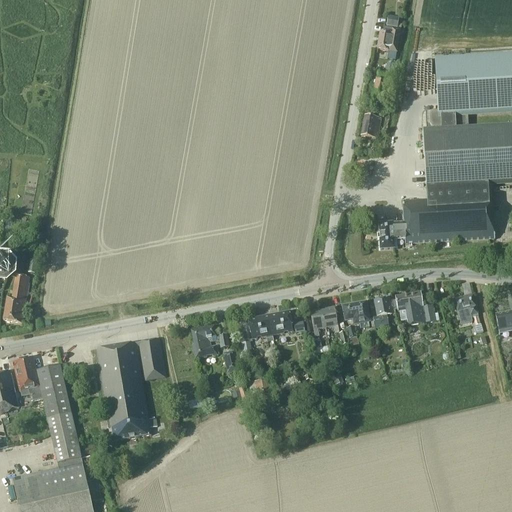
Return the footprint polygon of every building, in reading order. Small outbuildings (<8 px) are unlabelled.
[(397,29),(399,19),(388,17),(386,27),(397,29)] [(400,32),(384,29),(383,33),(380,33),(377,50),(388,52),(396,53),(400,32)] [(413,51),(411,62),(425,64),(426,53),(413,51)] [(404,246),(493,240),(491,185),(511,183),(511,128),(450,132),(449,116),(511,112),(511,58),(434,63),(437,113),(425,113),(427,133),(423,133),(427,201),(402,203),(403,225),(392,226),(392,225),(378,226),(379,251),(397,250),(397,241),(404,241),(404,246)] [(397,66),(387,63),(385,73),(395,75),(397,66)] [(391,75),(379,73),(378,80),(376,79),(372,98),(385,100),(386,90),(388,90),(390,83),(391,75)] [(380,119),(365,117),(361,137),(377,140),(380,119)] [(6,260),(0,260),(0,259),(0,279),(4,280),(6,279),(10,275),(11,274),(12,268),(12,266),(8,261),(6,260)] [(35,275),(37,262),(30,261),(28,274),(35,275)] [(12,299),(10,299),(7,299),(3,321),(22,324),(29,279),(16,276),(13,294),(12,299)] [(401,323),(408,322),(408,327),(436,322),(433,306),(423,308),(421,294),(395,298),(397,313),(399,312),(401,323)] [(477,315),(473,297),(454,301),(461,327),(473,324),(471,317),(477,315)] [(373,319),(375,327),(375,330),(388,328),(388,325),(386,316),(392,315),(389,299),(374,301),(377,318),(373,319)] [(369,317),(366,303),(342,307),(345,322),(354,320),(355,325),(368,323),(367,318),(369,317)] [(322,311),(325,330),(333,328),(334,335),(339,334),(334,309),(322,311)] [(325,330),(322,311),(310,313),(314,338),(318,337),(317,331),(325,330)] [(511,312),(497,315),(501,335),(501,331),(511,329),(511,312)] [(268,317),(272,337),(284,334),(284,333),(288,333),(293,333),(289,313),(268,317)] [(273,342),(272,337),(268,317),(248,321),(252,341),(257,340),(257,339),(261,338),(261,339),(266,338),(267,344),(273,342)] [(303,324),(294,325),(295,335),(305,333),(303,324)] [(216,338),(214,327),(191,331),(194,346),(192,346),(195,360),(218,356),(217,351),(216,346),(211,347),(211,344),(217,342),(217,343),(219,343),(220,349),(229,348),(227,336),(219,337),(216,338)] [(346,330),(350,343),(351,348),(359,346),(354,328),(346,330)] [(347,345),(345,333),(339,335),(342,347),(347,345)] [(136,344),(136,348),(138,348),(144,382),(166,378),(159,340),(136,344)] [(252,343),(251,341),(237,344),(240,360),(252,358),(250,343),(252,343)] [(314,350),(321,349),(320,341),(312,343),(314,350)] [(95,351),(105,413),(146,406),(136,348),(136,344),(95,351)] [(238,374),(234,353),(223,355),(227,376),(238,374)] [(36,373),(33,359),(13,363),(19,393),(27,391),(27,394),(30,393),(30,397),(32,396),(33,402),(43,400),(47,421),(58,469),(12,480),(19,511),(92,511),(71,416),(60,367),(36,373)] [(0,415),(9,413),(19,409),(10,372),(0,374),(0,415)] [(313,380),(312,372),(305,373),(306,377),(303,378),(304,382),(313,380)] [(343,384),(340,374),(331,377),(334,387),(343,384)] [(268,392),(265,381),(255,383),(259,405),(264,404),(263,402),(271,401),(270,392),(268,392)] [(248,400),(245,389),(239,390),(242,402),(248,400)] [(241,399),(239,392),(232,394),(234,401),(241,399)] [(148,421),(146,406),(105,413),(108,431),(112,430),(114,442),(151,436),(150,429),(157,428),(156,419),(148,421)]
